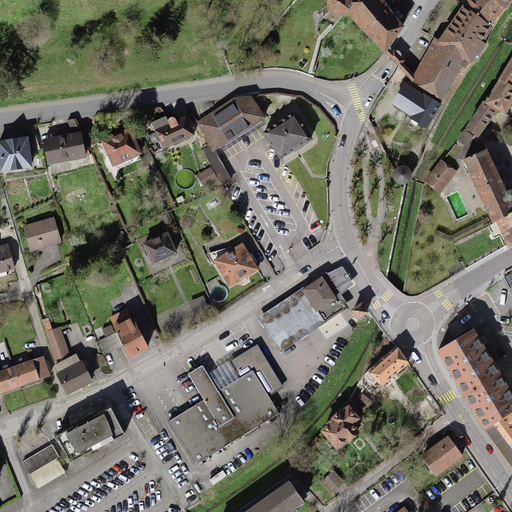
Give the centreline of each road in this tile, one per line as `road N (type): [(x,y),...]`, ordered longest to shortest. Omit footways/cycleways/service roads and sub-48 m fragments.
road 1 (residential): [(347,238),(202,335),(109,386),(0,429)]
road 2 (secondary): [(356,114),(314,90),(270,85),(0,121)]
road 3 (residential): [(330,511),(458,414)]
road 4 (residential): [(432,0),(356,114)]
road 5 (secondary): [(356,114),(339,189),(347,238)]
